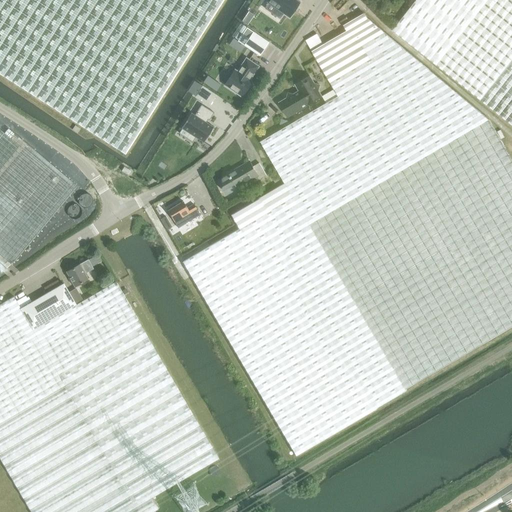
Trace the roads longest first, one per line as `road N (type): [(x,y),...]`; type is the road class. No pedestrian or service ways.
road 1 (unclassified): [(230,511),(511,346)]
road 2 (unclassified): [(116,215),(195,170),(230,137),(325,0)]
road 3 (unclassified): [(116,215),(75,157),(0,109)]
road 4 (unclassified): [(0,289),(116,215)]
